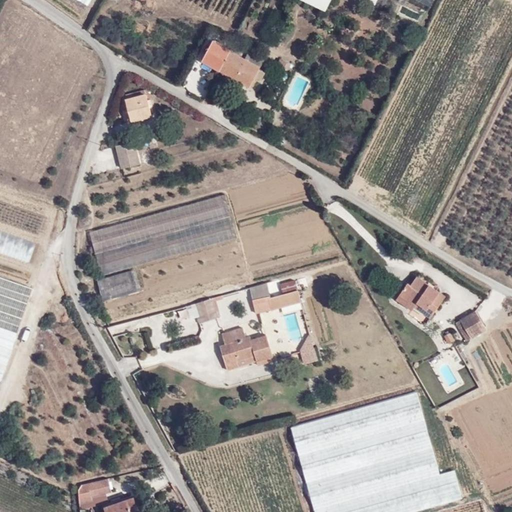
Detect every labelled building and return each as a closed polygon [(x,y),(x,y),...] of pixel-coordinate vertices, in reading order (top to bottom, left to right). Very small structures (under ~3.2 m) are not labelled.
[(301,0),(325,12),(330,0),(301,0)] [(263,69),(213,43),(202,64),(251,90),(263,69)] [(284,62),(281,67),(289,72),(291,67),(284,62)] [(147,96),(125,102),(131,126),(153,121),(147,96)] [(141,163),(135,141),(116,146),(121,168),(141,163)] [(90,232),(102,274),(236,236),(224,194),(90,232)] [(46,215),(0,199),(0,221),(39,235),(46,215)] [(37,241),(0,229),(0,250),(30,261),(37,241)] [(98,280),(109,321),(248,283),(235,241),(98,280)] [(0,379),(1,380),(31,288),(0,277),(0,379)] [(268,281),(251,286),(257,309),(302,298),(297,277),(281,281),(283,291),(272,294),(268,281)] [(411,287),(407,285),(396,301),(410,311),(408,314),(425,326),(445,297),(417,278),(411,287)] [(215,296),(193,303),(200,323),(222,316),(215,296)] [(475,311),(460,320),(471,340),(487,331),(475,311)] [(243,327),(224,332),(227,342),(222,343),(228,366),(259,357),(260,361),(276,357),(268,331),(253,335),(251,333),(245,334),(243,327)] [(450,334),(445,338),(448,343),(454,340),(450,334)] [(298,342),(304,365),(318,362),(313,338),(298,342)] [(469,391),(479,386),(467,365),(457,371),(469,391)] [(415,393),(292,428),(315,511),(405,511),(461,496),(454,469),(438,473),(415,393)] [(110,488),(108,477),(83,482),(80,486),(83,502),(92,500),(92,497),(105,495),(104,489),(110,488)] [(143,511),(137,490),(106,500),(109,511),(143,511)] [(486,511),(483,498),(435,511),(486,511)]
